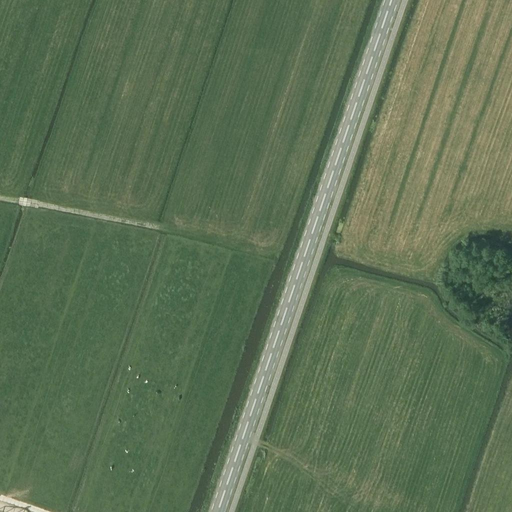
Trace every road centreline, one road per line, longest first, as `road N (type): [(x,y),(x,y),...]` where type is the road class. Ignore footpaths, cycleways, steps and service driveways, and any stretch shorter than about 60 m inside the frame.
road 1 (secondary): [(218,511),(391,0)]
road 2 (track): [(167,229),(0,197)]
